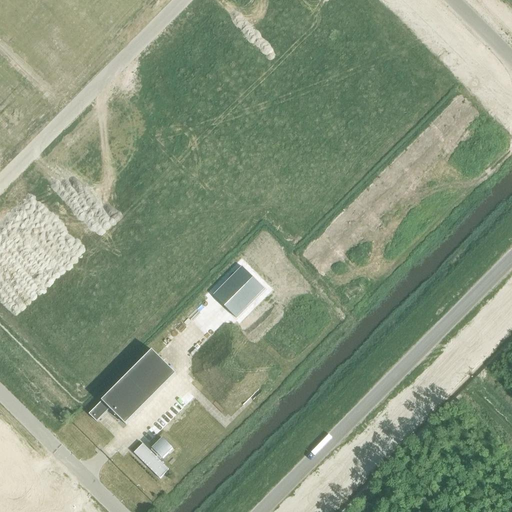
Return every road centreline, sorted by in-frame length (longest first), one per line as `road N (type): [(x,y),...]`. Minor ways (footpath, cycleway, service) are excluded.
road 1 (unclassified): [(258,511),(511,259)]
road 2 (unclassified): [(305,511),(511,304)]
road 3 (track): [(0,184),(183,0)]
road 4 (unclassified): [(120,511),(0,393)]
